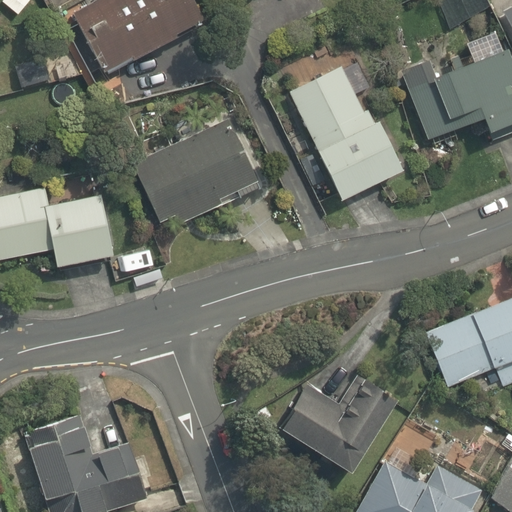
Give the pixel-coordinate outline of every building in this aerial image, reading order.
[(0,0),(0,20),(11,0),(0,0)] [(202,0),(101,0),(73,14),(107,84),(217,31),(202,0)] [(511,144),(511,56),(440,86),(432,68),(406,79),(439,160),(495,137),(500,149),(511,144)] [(346,57),(283,91),(347,211),(410,178),(346,57)] [(239,124),(138,164),(167,235),(267,194),(239,124)] [(49,184),(0,195),(0,268),(57,256),(62,280),(125,267),(109,191),(53,203),(49,184)] [(431,384),(489,360),(498,385),(511,379),(511,283),(407,325),(431,384)] [(339,468),(384,391),(347,369),(329,400),(294,379),(267,426),(339,468)] [(69,412),(14,427),(37,511),(101,511),(139,501),(121,437),(79,449),(69,412)] [(511,511),(511,452),(482,491),(506,510),(504,511),(511,511)] [(459,511),(475,484),(430,460),(420,478),(376,454),(343,511),(459,511)]
